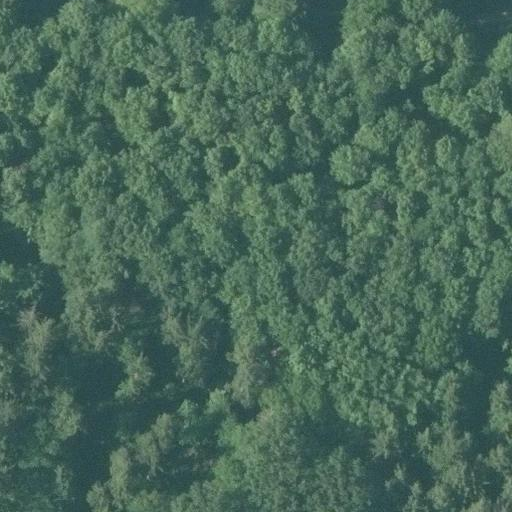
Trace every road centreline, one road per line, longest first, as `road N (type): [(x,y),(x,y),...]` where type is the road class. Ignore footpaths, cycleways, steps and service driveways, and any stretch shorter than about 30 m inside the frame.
road 1 (track): [(0,276),(511,313)]
road 2 (track): [(511,41),(0,29)]
road 3 (track): [(0,355),(30,483)]
